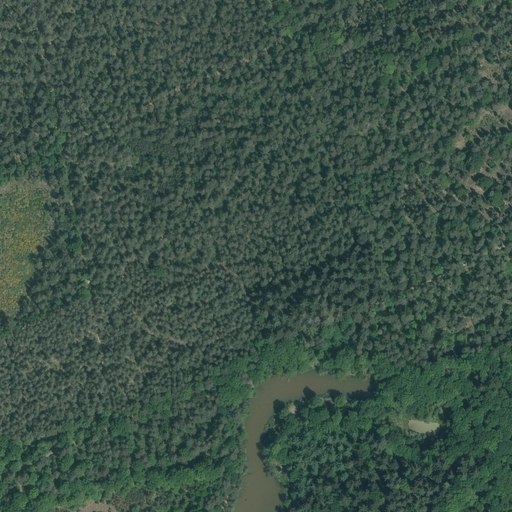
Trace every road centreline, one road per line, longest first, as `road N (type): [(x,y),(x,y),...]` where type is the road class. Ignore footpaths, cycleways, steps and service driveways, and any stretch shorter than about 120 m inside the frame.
road 1 (track): [(113,423),(36,0)]
road 2 (track): [(376,0),(68,144)]
road 3 (track): [(261,353),(0,476)]
road 4 (track): [(511,242),(295,341)]
road 5 (track): [(205,511),(241,374),(261,353),(295,341)]
